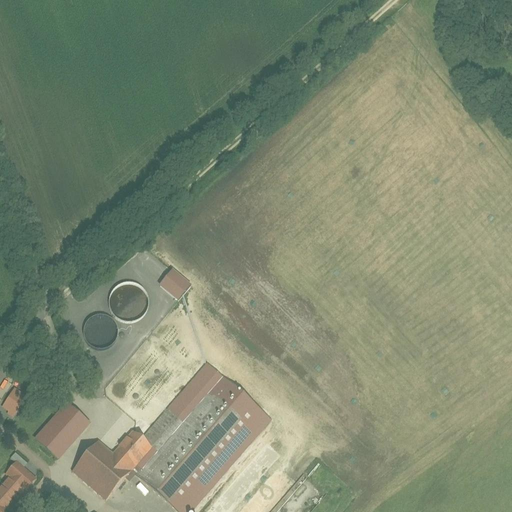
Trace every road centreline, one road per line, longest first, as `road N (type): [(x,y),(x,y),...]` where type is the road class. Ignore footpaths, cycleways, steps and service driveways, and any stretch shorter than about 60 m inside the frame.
road 1 (track): [(393,0),(52,306)]
road 2 (unclassified): [(0,177),(52,306),(0,387)]
